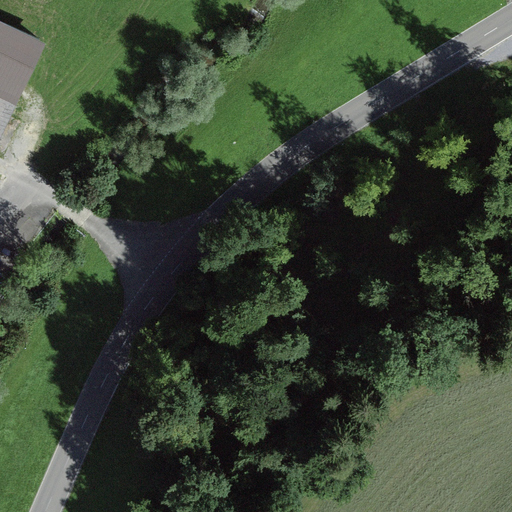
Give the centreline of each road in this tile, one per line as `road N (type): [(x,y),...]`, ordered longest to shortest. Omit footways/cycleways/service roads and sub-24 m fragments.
road 1 (tertiary): [(47,511),(120,352),(207,231),(285,161),(511,20)]
road 2 (track): [(0,166),(166,278)]
